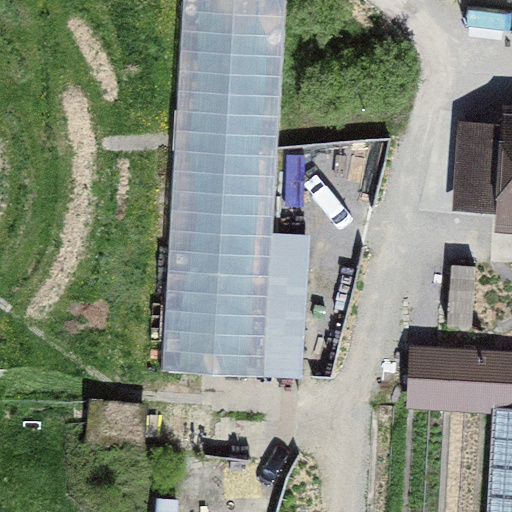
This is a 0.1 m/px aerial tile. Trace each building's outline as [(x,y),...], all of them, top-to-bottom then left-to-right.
[(182,0),(161,369),(264,375),(286,0),(182,0)] [(493,218),(492,237),(511,237),(511,111),(499,111),(498,127),(450,125),(445,215),(493,218)] [(475,318),(477,254),(453,253),(451,317),(475,318)] [(433,320),(382,317),(378,399),(495,406),(511,407),(511,355),(431,351),(433,320)] [(511,511),(511,407),(495,406),(488,511),(511,511)]
